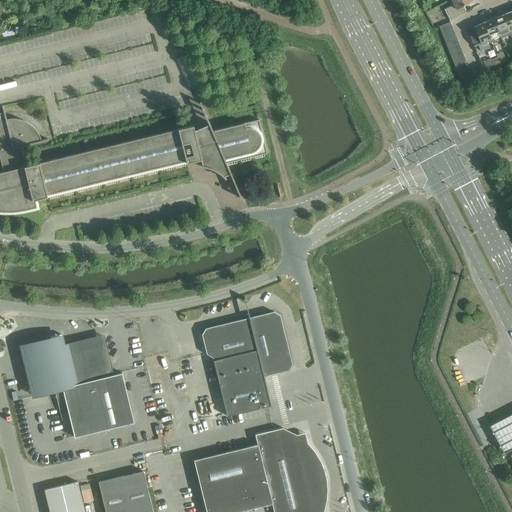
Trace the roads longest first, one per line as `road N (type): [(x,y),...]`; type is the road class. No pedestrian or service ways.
road 1 (unclassified): [(0,305),(123,313),(213,299),(294,259)]
road 2 (unclassified): [(277,212),(160,245),(108,250),(0,241)]
road 3 (unclassified): [(360,511),(294,259)]
road 4 (unknown): [(311,413),(190,444),(186,459),(201,511)]
road 5 (unknown): [(44,86),(58,118),(170,91),(178,78),(168,54)]
road 6 (unknown): [(168,54),(157,28),(145,26),(0,62)]
road 7 (secondary): [(430,168),(511,329)]
road 8 (secondary): [(342,0),(420,150)]
road 9 (unclassified): [(294,259),(320,231),(430,168)]
road 10 (secondary): [(442,139),(369,0)]
road 11 (unclassified): [(420,150),(277,212)]
road 12 (unclassified): [(18,479),(164,443)]
road 13 (secondary): [(511,274),(451,157)]
road 14 (unknown): [(44,86),(168,54)]
